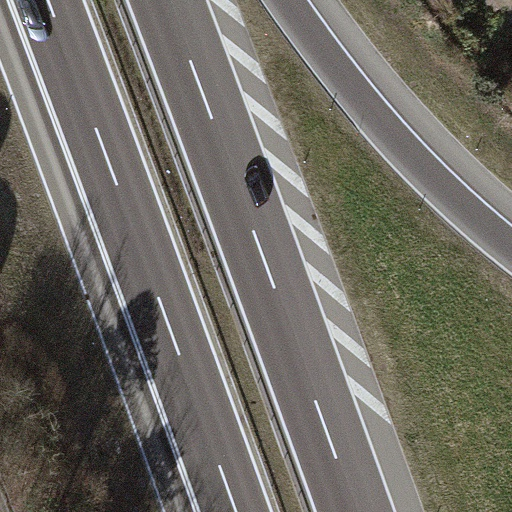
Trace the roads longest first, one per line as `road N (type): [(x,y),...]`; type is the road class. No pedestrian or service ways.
road 1 (motorway): [(357,511),(167,0)]
road 2 (motorway): [(48,0),(236,511)]
road 3 (motorway): [(511,247),(398,143),(286,0)]
